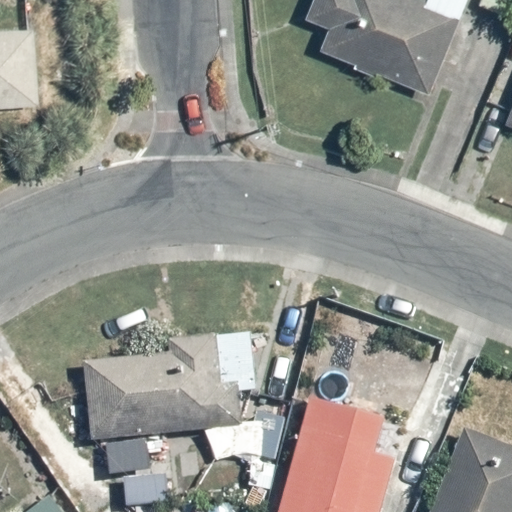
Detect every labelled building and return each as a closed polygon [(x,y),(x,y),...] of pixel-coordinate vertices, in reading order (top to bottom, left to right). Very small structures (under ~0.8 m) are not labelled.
[(316,0),(309,19),(330,27),(320,54),(434,96),(469,0),(316,0)] [(511,0),(478,0),(478,3),(511,15),(511,0)] [(0,107),(48,103),(41,22),(0,26),(0,107)] [(249,396),(259,395),(254,330),(167,336),(168,354),(87,360),(93,439),(251,428),(249,396)] [(395,415),(311,394),(281,511),(383,511),(397,460),(384,457),(395,415)] [(427,485),(443,491),(436,511),(511,511),(511,443),(466,427),(457,451),(441,446),(427,485)] [(62,511),(46,490),(18,511),(62,511)]
